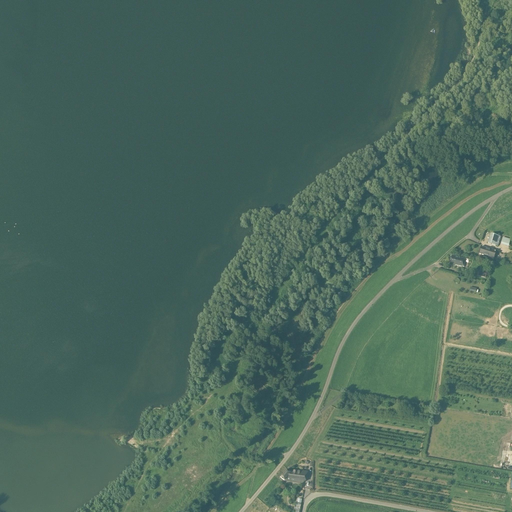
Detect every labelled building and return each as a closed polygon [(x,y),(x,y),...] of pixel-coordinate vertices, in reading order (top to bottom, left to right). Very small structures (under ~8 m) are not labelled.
[(501,237),(490,233),(487,243),(498,246),(501,237)] [(502,244),(510,246),(511,239),(504,237),(502,244)] [(496,251),(482,247),(480,254),(486,256),(485,257),(493,260),(496,251)] [(465,259),(452,256),(450,264),(464,267),(465,259)] [(305,471),(293,469),(290,472),(287,469),(280,477),(284,481),(302,484),(305,471)]
